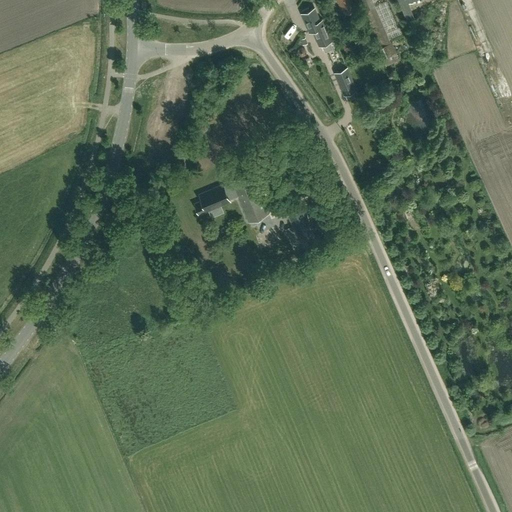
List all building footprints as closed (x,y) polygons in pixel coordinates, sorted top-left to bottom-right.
[(337,0),(343,14),(356,9),(352,0),(337,0)] [(365,0),(358,0),(379,48),(391,43),(389,39),(375,7),(370,9),(365,0)] [(398,0),(408,23),(415,20),(408,2),(414,0),(398,0)] [(392,2),(382,5),(387,22),(397,19),(392,2)] [(302,10),(303,13),(302,13),(310,32),(314,30),(320,45),(333,40),(324,19),(320,21),(315,8),(310,10),(309,8),(302,10)] [(344,29),(338,32),(345,49),(353,46),(345,29),(344,29)] [(369,36),(367,37),(360,40),(361,44),(363,48),(362,49),(364,52),(365,54),(376,49),(369,36)] [(311,65),(320,61),(316,52),(307,56),(311,65)] [(359,97),(356,90),(357,89),(347,67),(336,72),(345,94),(349,101),(359,97)] [(249,221),(269,213),(252,172),(232,180),(234,183),(224,187),(223,184),(209,191),(214,203),(229,197),(228,195),(237,191),(249,221)] [(297,245),(316,237),(304,209),(289,215),(294,227),(290,229),(297,245)]
